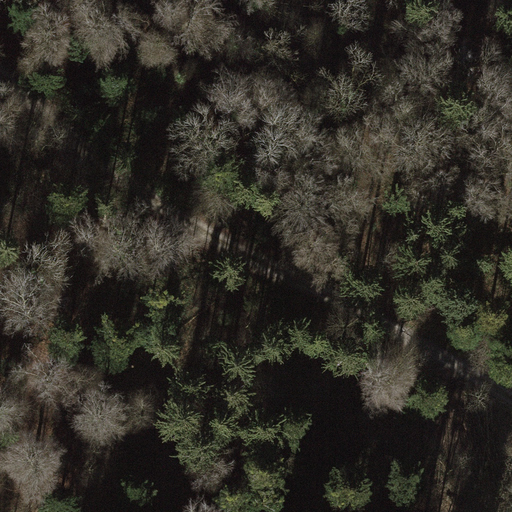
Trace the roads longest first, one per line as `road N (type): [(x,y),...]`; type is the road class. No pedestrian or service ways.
road 1 (track): [(0,72),(109,172),(511,399)]
road 2 (track): [(432,355),(458,476),(474,511)]
